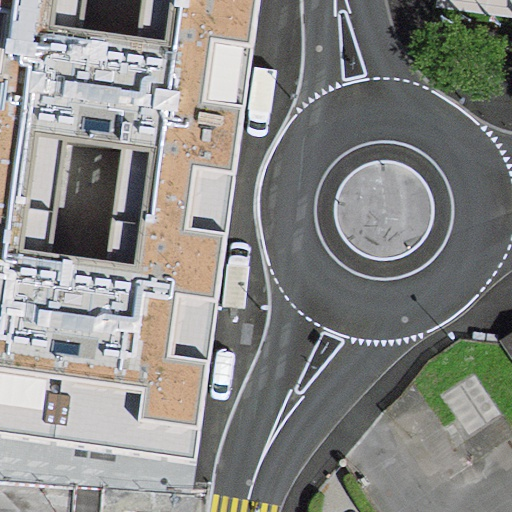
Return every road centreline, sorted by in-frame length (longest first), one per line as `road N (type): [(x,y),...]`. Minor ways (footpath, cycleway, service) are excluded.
road 1 (residential): [(369,109),(308,143),(284,199),(298,261),(347,302)]
road 2 (residential): [(347,302),(291,400),(245,511)]
road 3 (residential): [(347,302),(393,308),(436,294),(476,248),(484,203)]
road 4 (residential): [(484,203),(478,173),(452,135),(412,112),(369,109)]
